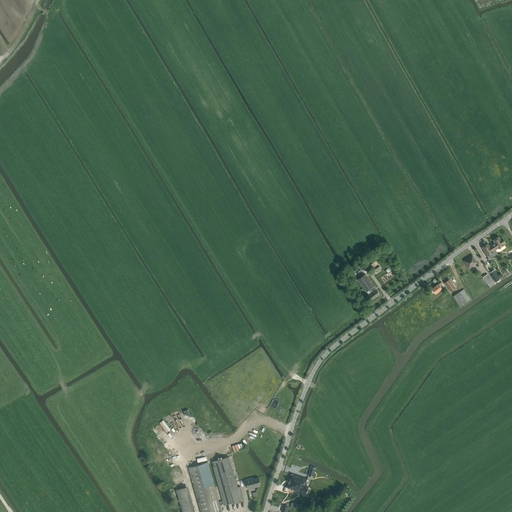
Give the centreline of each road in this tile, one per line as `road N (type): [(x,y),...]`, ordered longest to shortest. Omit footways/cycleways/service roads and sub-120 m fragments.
road 1 (tertiary): [(264,511),(321,359),(504,221)]
road 2 (track): [(263,333),(75,25),(70,0)]
road 3 (track): [(511,192),(476,221),(444,228),(403,253),(390,233),(332,269),(354,313),(293,374)]
road 4 (track): [(128,432),(139,395),(263,333),(293,374)]
road 5 (track): [(198,511),(182,459),(241,436),(257,418),(291,431)]
road 6 (track): [(165,511),(128,432),(59,383)]
